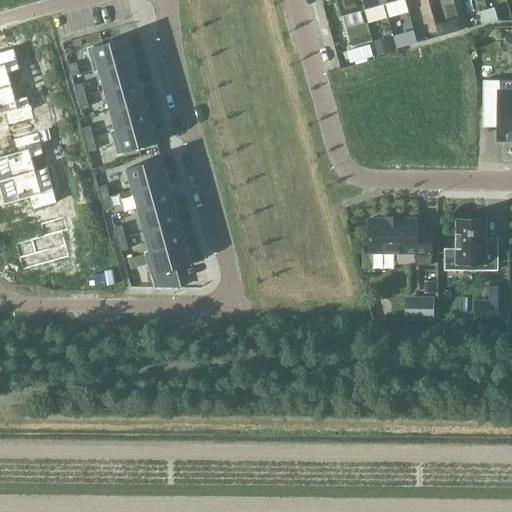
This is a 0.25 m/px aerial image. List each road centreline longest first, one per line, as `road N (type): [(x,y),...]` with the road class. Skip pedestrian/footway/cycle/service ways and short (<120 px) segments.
road 1 (residential): [(165,0),(168,45),(235,294),(228,305),(0,301)]
road 2 (residential): [(293,0),(345,171),(511,181)]
